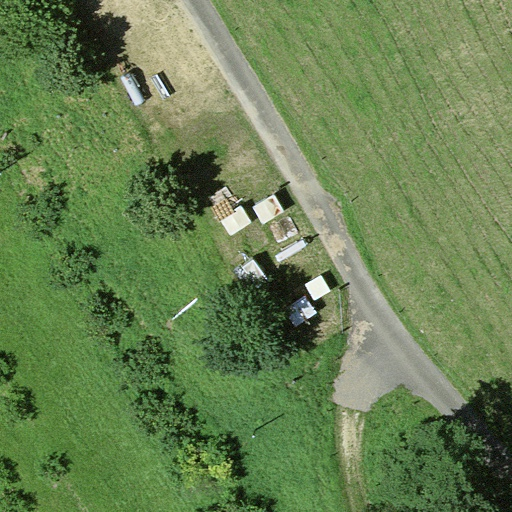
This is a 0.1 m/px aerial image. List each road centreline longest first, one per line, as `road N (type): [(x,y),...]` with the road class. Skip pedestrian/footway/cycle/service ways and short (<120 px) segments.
road 1 (track): [(192,0),(388,342)]
road 2 (track): [(367,511),(357,461),(362,406),(388,342)]
road 3 (unclassified): [(511,463),(388,342)]
